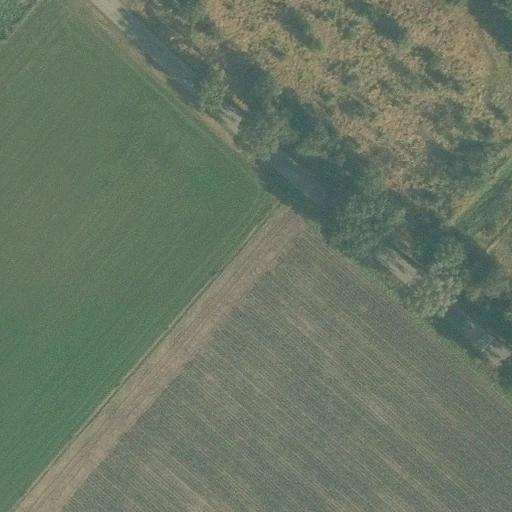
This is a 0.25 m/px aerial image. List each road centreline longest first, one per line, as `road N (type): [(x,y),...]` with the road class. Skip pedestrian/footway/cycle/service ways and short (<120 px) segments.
road 1 (unclassified): [(511,377),(189,95),(97,0)]
road 2 (track): [(409,288),(511,173)]
